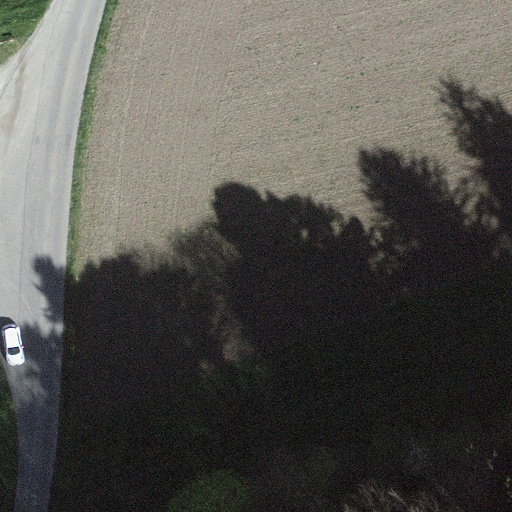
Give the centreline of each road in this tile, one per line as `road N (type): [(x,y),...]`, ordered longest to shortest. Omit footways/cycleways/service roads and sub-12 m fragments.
road 1 (unclassified): [(96,0),(55,179),(27,511)]
road 2 (track): [(83,0),(0,140)]
